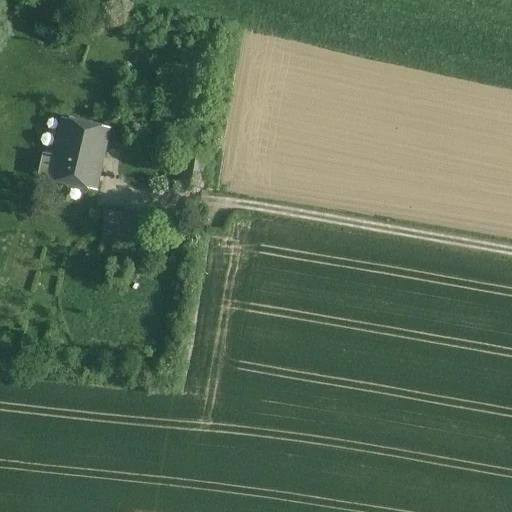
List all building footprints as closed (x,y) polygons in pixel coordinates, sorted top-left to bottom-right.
[(75,5),(58,1),(53,23),(70,27),(75,5)] [(113,126),(70,116),(60,157),(55,177),(99,188),(113,126)] [(211,140),(189,136),(181,186),(203,190),(211,140)] [(60,157),(44,153),(39,174),(55,177),(60,157)] [(158,217),(107,211),(104,238),(155,244),(158,217)]
